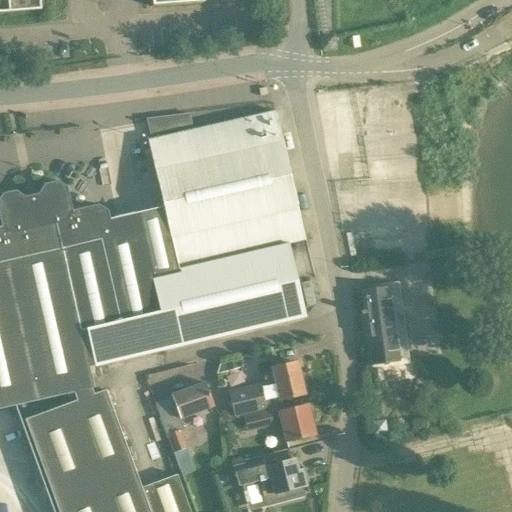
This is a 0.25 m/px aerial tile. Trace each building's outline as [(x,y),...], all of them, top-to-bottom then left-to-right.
[(0,0),(0,12),(38,9),(37,0),(150,0),(151,6),(202,2),(201,0),(0,0)] [(0,409),(73,393),(76,401),(24,420),(57,511),(145,511),(103,392),(91,396),(89,390),(90,389),(93,388),(87,368),(91,367),(95,366),(304,319),(295,280),(288,245),(304,241),(275,113),(193,131),(189,114),(154,118),(158,134),(149,136),(150,140),(147,141),(162,208),(109,219),(107,211),(97,205),(72,211),(66,188),(56,181),(43,184),(37,194),(24,197),(14,191),(1,194),(0,194),(0,409)] [(362,345),(372,344),(374,354),(395,351),(387,288),(359,292),(361,311),(357,311),(358,315),(359,314),(362,345)] [(234,417),(241,415),(267,409),(267,411),(282,407),(281,401),(303,395),(296,363),(272,369),(272,372),(264,374),(266,383),(228,392),(234,417)] [(162,425),(166,436),(180,430),(183,429),(179,419),(213,406),(204,383),(171,396),(171,398),(154,404),(162,425)] [(267,409),(241,415),(245,431),(271,425),(271,428),(282,425),(286,442),(313,435),(306,406),(284,412),(282,407),(267,411),(267,409)] [(180,430),(166,436),(172,453),(186,448),(180,430)] [(297,471),(294,460),(287,462),(284,450),(243,461),(244,463),(232,467),(237,487),(258,482),(262,481),(266,496),(305,486),(301,470),(297,471)]
